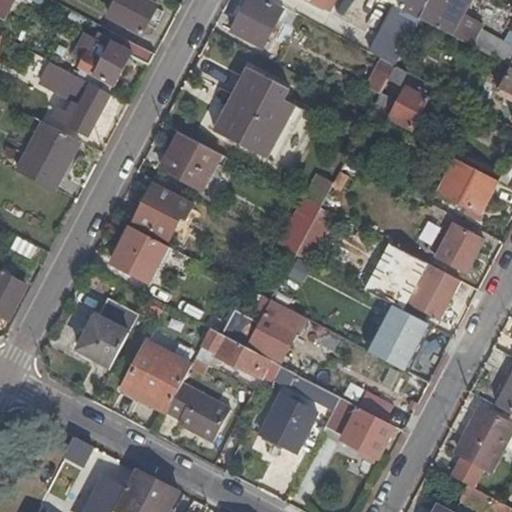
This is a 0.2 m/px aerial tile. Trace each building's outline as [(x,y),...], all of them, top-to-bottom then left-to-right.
[(0,0),(0,21),(4,23),(15,0),(24,0),(26,1),(26,0),(0,0)] [(158,6),(146,0),(119,0),(110,19),(143,35),(158,6)] [(288,10),(267,0),(253,0),(236,32),(268,49),(288,10)] [(329,0),(302,0),(324,11),(329,0)] [(383,0),(410,14),(422,20),(432,0),(383,0)] [(432,0),(422,20),(477,49),(485,33),(488,28),(467,17),(476,0),(432,0)] [(422,20),(410,14),(390,52),(379,46),(374,55),(387,61),(397,67),(422,20)] [(137,46),(91,22),(87,28),(101,36),(134,53),(137,46)] [(485,33),(477,49),(511,67),(511,47),(505,43),(485,33)] [(135,54),(134,53),(101,36),(83,70),(118,88),(132,60),(135,54)] [(156,55),(137,46),(134,53),(135,54),(132,60),(148,69),(156,55)] [(390,81),(397,67),(387,61),(373,88),(383,93),(390,81)] [(114,97),(51,64),(39,87),(80,110),(71,127),(92,138),(114,97)] [(397,67),(390,81),(401,86),(408,73),(397,67)] [(511,99),(511,70),(500,94),(511,99)] [(305,98),(263,77),(229,143),(271,165),(305,98)] [(402,106),(382,95),(372,114),(392,124),(394,121),(416,133),(433,102),(410,90),(402,106)] [(80,144),(44,124),(18,174),(55,193),(80,144)] [(222,154),(182,133),(163,169),(203,190),(222,154)] [(500,181),(457,158),(439,193),(482,215),(500,181)] [(340,175),(332,190),(342,195),(350,180),(340,175)] [(196,206),(157,186),(137,226),(171,243),(183,220),(187,223),(196,206)] [(310,232),(299,254),(312,261),(336,214),(324,207),(319,216),(310,232)] [(298,225),(310,232),(319,216),(307,210),(298,225)] [(490,240),(457,223),(440,257),(473,274),(490,240)] [(171,249),(133,229),(115,262),(153,282),(171,249)] [(17,235),(9,250),(28,260),(36,245),(17,235)] [(434,265),(410,252),(393,283),(418,297),(413,306),(442,321),(456,294),(463,281),(449,273),(434,265)] [(290,277),(304,283),(311,267),(297,261),(290,277)] [(0,273),(0,329),(5,332),(27,286),(0,273)] [(83,345),(116,363),(141,314),(143,311),(113,296),(104,314),(100,312),(91,328),(83,345)] [(143,311),(141,314),(156,321),(163,309),(148,301),(143,311)] [(262,324),(252,342),(285,360),(307,321),(273,303),(262,324)] [(434,326),(395,305),(370,354),(401,370),(406,360),(414,364),(434,326)] [(91,328),(100,312),(93,308),(85,325),(91,328)] [(252,342),(262,324),(238,311),(225,336),(249,348),(252,342)] [(211,329),(197,356),(209,362),(213,352),(260,377),(262,373),(265,384),(272,388),(277,378),(283,366),(249,348),(225,336),(211,329)] [(127,386),(169,408),(170,407),(185,378),(194,362),(152,339),(127,386)] [(288,360),(284,367),(293,372),(297,365),(288,360)] [(406,360),(401,370),(409,374),(414,364),(406,360)] [(283,366),(277,378),(294,386),(299,375),(293,372),(284,367),(283,366)] [(511,370),(495,403),(511,412),(511,370)] [(185,378),(170,407),(184,414),(181,419),(216,437),(234,404),(185,378)] [(350,393),(365,401),(371,389),(357,381),(350,393)] [(372,391),(363,409),(387,422),(396,404),(372,391)] [(322,414),(286,395),(265,435),(301,454),(322,414)] [(346,431),(359,406),(346,400),(333,424),(346,431)] [(511,423),(506,420),(479,406),(463,437),(497,454),(511,425),(511,423)] [(387,422),(363,409),(347,439),(383,458),(399,428),(387,422)] [(94,446),(76,436),(68,454),(86,462),(94,446)] [(497,454),(463,437),(456,451),(463,454),(482,464),(489,468),(497,454)] [(482,464),(463,454),(452,474),(469,482),(472,484),(482,464)] [(127,493),(118,510),(122,511),(172,511),(183,493),(139,470),(127,493)] [(472,484),(469,482),(461,497),(488,511),(487,511),(511,511),(511,504),(502,499),(472,484)] [(116,511),(118,510),(127,493),(110,484),(95,511),(116,511)]
